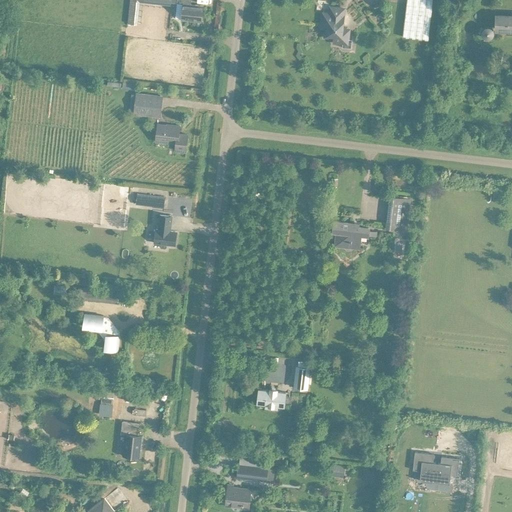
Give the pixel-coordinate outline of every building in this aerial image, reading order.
[(162,0),(131,0),(129,28),(135,29),(138,4),(172,8),(172,1),(162,0)] [(408,0),(403,41),(429,44),(434,0),(408,0)] [(182,24),(202,27),(204,10),(192,9),(192,3),(178,1),(178,8),(184,9),(182,24)] [(350,34),(343,34),(345,13),(331,12),(330,19),(324,18),(323,28),(326,28),(325,33),(327,33),(326,42),(334,43),(334,47),(344,48),(344,44),(349,44),(350,34)] [(509,39),(511,39),(511,20),(498,21),(498,33),(509,34),(509,39)] [(489,32),(488,32),(487,32),(486,32),(486,33),(485,33),(484,34),(484,35),(483,36),(483,37),(483,38),(484,39),(484,40),(485,41),(486,41),(486,42),(487,42),(488,42),(489,42),(490,42),(491,42),(492,42),(492,41),(493,41),(493,40),(494,39),(494,38),(494,37),(494,36),(494,35),(494,34),(493,34),(493,33),(492,33),(492,32),(491,32),(490,32),(489,32)] [(136,117),(160,120),(162,102),(138,99),(136,117)] [(176,155),(187,157),(189,140),(183,139),(182,140),(180,140),(181,131),(172,129),(172,130),(159,129),(157,146),(177,148),(176,155)] [(137,208),(165,212),(166,202),(138,198),(137,208)] [(388,232),(407,234),(411,204),(391,202),(388,232)] [(170,235),(171,232),(172,233),(173,221),(161,220),(159,233),(157,233),(155,248),(161,248),(161,251),(162,252),(166,253),(167,252),(168,249),(176,250),(178,236),(170,235)] [(335,236),(341,237),(339,250),(359,252),(361,239),(376,241),(377,236),(369,235),(369,233),(359,232),(360,229),(336,226),(335,236)] [(100,295),(99,306),(119,308),(120,297),(100,295)] [(88,332),(102,333),(101,336),(104,340),(107,340),(106,353),(119,355),(121,341),(119,340),(119,336),(109,323),(104,322),(104,320),(90,319),(88,332)] [(297,371),(295,392),(308,393),(311,372),(309,372),(310,367),(300,366),(299,371),(297,371)] [(258,408),(267,409),(266,413),(278,414),(279,410),(285,411),(286,407),(292,408),(293,401),(286,400),(287,397),(278,396),(278,394),(271,393),(271,395),(260,394),(258,408)] [(94,397),(93,403),(102,404),(101,415),(113,417),(115,397),(103,396),(103,398),(94,397)] [(141,449),(143,450),(144,441),(140,440),(141,428),(124,426),(122,439),(126,439),(124,460),(141,462),(142,453),(141,453),(141,449)] [(433,487),(433,486),(438,486),(438,487),(451,489),(452,479),(458,480),(460,463),(442,461),(442,467),(434,467),(435,459),(416,456),(414,474),(422,475),(421,484),(421,485),(433,487)] [(239,469),(238,482),(248,484),(268,486),(269,472),(250,470),(240,469),(239,469)] [(334,469),(333,481),(344,482),(346,471),(334,469)] [(250,511),(252,494),(233,492),(233,495),(228,494),(226,510),(234,511),(233,511),(250,511)] [(25,493),(21,498),(27,502),(30,497),(25,493)] [(111,511),(105,503),(94,511),(111,511)]
